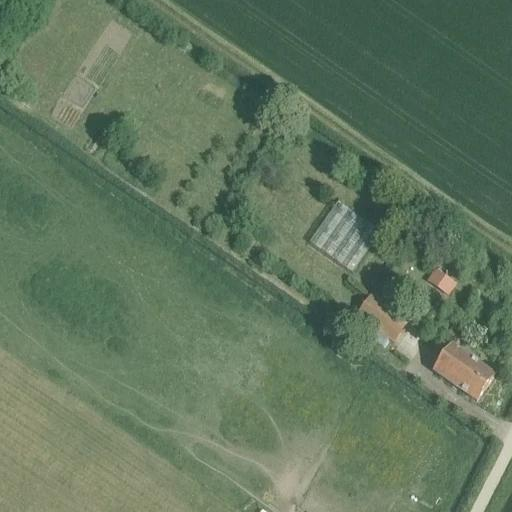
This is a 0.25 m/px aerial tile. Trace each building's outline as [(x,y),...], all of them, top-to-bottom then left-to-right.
[(339,203),(311,246),(356,275),(384,232),(339,203)] [(437,270),(428,284),(450,299),(459,285),(437,270)] [(373,298),(357,321),(393,345),(409,322),(373,298)] [(448,337),(459,344),(466,334),(455,326),(448,337)] [(476,405),(495,378),(453,349),(434,375),(476,405)]
